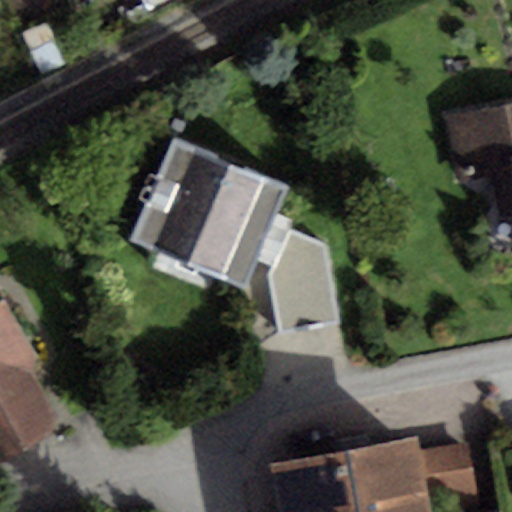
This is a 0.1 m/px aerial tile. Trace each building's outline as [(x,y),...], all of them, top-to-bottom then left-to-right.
[(511,116),(459,125),(468,175),(511,168),(511,116)] [(275,189),(165,149),(122,246),(236,296),(250,260),(273,272),(269,284),(282,341),(339,333),(327,258),(292,238),(285,257),(256,243),(275,189)] [(511,177),(495,180),(511,281),(511,177)] [(0,306),(0,461),(56,427),(26,377),(38,369),(0,306)] [(464,445),(259,471),(264,511),(403,511),(403,510),(471,501),(464,445)]
